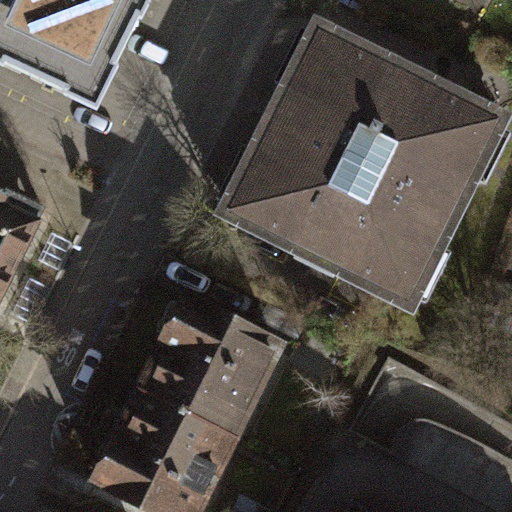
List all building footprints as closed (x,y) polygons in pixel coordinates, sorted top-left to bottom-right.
[(147,0),(0,0),(0,64),(99,109),(147,0)] [(500,124),(319,33),(230,211),(411,301),(500,124)] [(0,295),(41,213),(0,193),(0,295)] [(280,348),(186,301),(142,392),(236,439),(280,348)] [(199,511),(236,439),(142,392),(97,485),(155,511),(199,511)] [(383,511),(356,497),(348,511),(383,511)]
